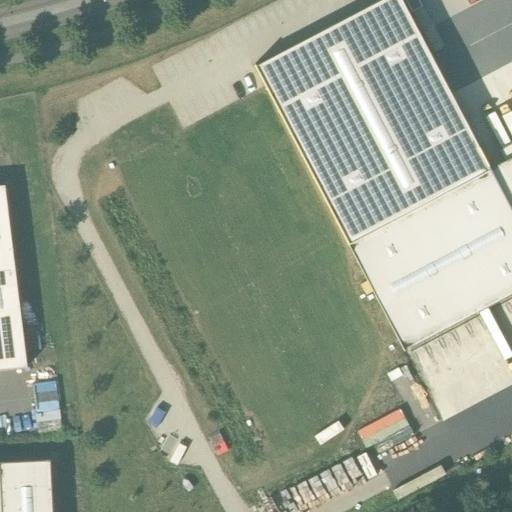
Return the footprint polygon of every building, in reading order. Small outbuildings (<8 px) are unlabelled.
[(350,243),(490,170),(400,0),(383,0),(256,67),(350,243)] [(511,158),(490,170),(511,211),(511,158)] [(350,243),(404,352),(511,293),(511,211),(490,170),(350,243)] [(5,185),(0,185),(0,370),(28,367),(5,185)] [(54,511),(52,460),(1,463),(3,511),(54,511)]
